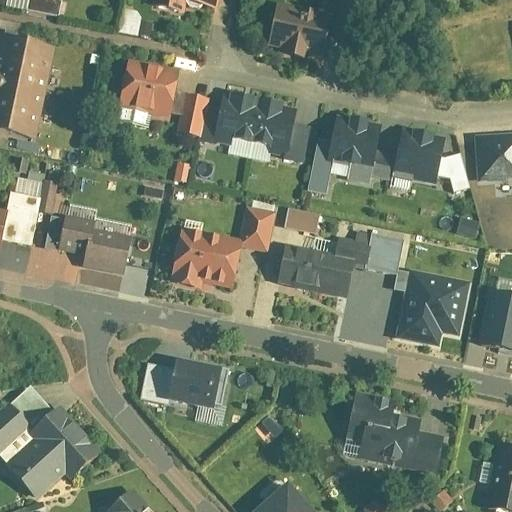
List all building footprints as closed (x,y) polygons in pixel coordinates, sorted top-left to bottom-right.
[(224,0),(177,0),(176,8),(222,16),(224,0)] [(280,4),(271,49),(328,61),(338,17),(280,4)] [(120,35),(136,37),(139,15),(123,13),(120,35)] [(53,48),(0,40),(0,134),(39,140),(53,48)] [(131,59),(118,109),(171,123),(184,72),(131,59)] [(179,96),(172,136),(199,140),(206,100),(179,96)] [(299,115),(225,98),(214,146),(288,163),(299,115)] [(386,126),(341,116),(335,145),(332,161),(337,162),(355,165),(351,180),(374,185),(375,179),(380,153),(386,126)] [(442,160),(446,140),(403,131),(398,157),(393,176),(437,186),(438,181),(442,160)] [(511,140),(478,143),(480,186),(511,183),(511,140)] [(322,142),(312,192),(330,196),(337,162),(332,161),(335,145),(322,142)] [(393,176),(398,157),(380,153),(375,179),(392,182),(393,176)] [(465,155),(442,160),(438,181),(453,181),(458,195),(472,191),(465,155)] [(15,180),(25,181),(27,163),(16,162),(15,180)] [(0,208),(0,255),(2,255),(4,243),(34,250),(46,200),(14,193),(10,211),(0,208)] [(270,254),(277,215),(251,210),(246,243),(244,250),(270,254)] [(292,211),(288,230),(317,236),(321,217),(292,211)] [(66,217),(59,251),(89,257),(86,268),(122,275),(130,239),(98,232),(99,224),(66,217)] [(246,243),(186,232),(176,285),(203,290),(204,282),(237,288),(244,250),(246,243)] [(376,237),(361,233),(359,245),(374,248),(376,237)] [(370,268),(374,248),(359,245),(342,242),(338,261),(357,265),(370,268)] [(338,261),(289,251),(282,286),(349,300),(357,265),(338,261)] [(471,287),(411,276),(398,341),(438,349),(441,337),(460,341),(471,287)] [(511,300),(492,297),(481,349),(511,355),(511,300)] [(224,371),(181,362),(179,371),(172,405),(215,413),(224,371)] [(172,405),(179,371),(153,366),(146,399),(172,405)] [(34,388),(12,408),(31,429),(42,419),(47,425),(58,415),(34,388)] [(367,447),(364,462),(441,476),(448,439),(410,432),(411,423),(395,420),(398,403),(362,397),(353,445),(367,447)] [(31,429),(12,408),(0,418),(0,451),(2,454),(31,429)] [(106,455),(65,409),(58,415),(47,425),(35,436),(40,442),(10,469),(39,501),(70,474),(76,481),(106,455)] [(511,511),(511,448),(503,447),(489,511),(511,511)] [(309,511),(288,487),(259,511),(309,511)] [(154,511),(135,491),(112,511),(154,511)]
